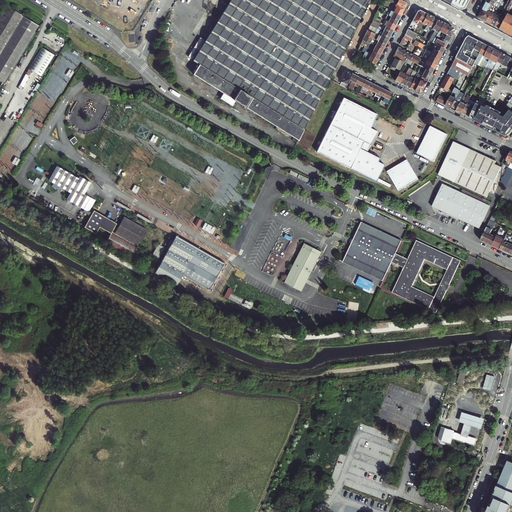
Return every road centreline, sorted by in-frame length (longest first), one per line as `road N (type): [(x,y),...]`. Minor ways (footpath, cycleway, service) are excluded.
road 1 (residential): [(511,264),(301,165),(176,96),(135,61)]
road 2 (secondary): [(470,511),(511,392)]
